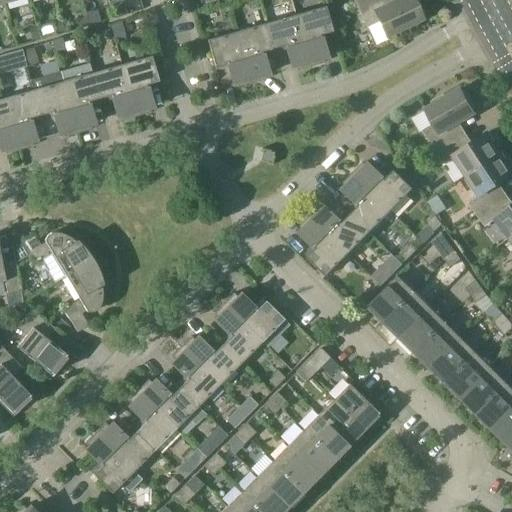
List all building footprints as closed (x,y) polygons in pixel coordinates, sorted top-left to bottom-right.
[(117,0),(110,2),(114,17),(127,13),(122,0),(117,0)] [(398,0),(389,4),(387,0),(368,0),(357,5),(367,26),(376,45),(388,39),(386,36),(422,18),(420,14),(424,13),(417,0),(398,0)] [(335,2),(326,6),(330,16),(339,12),(335,2)] [(320,35),(333,31),(325,6),(296,14),(310,66),(324,62),(323,58),(327,57),(320,35)] [(97,10),(86,13),(90,25),(101,22),(97,10)] [(296,14),(266,23),(274,48),(285,45),(292,67),(295,66),(296,70),(310,66),(296,14)] [(76,29),(89,25),(87,16),(73,20),(76,29)] [(53,22),(56,34),(57,35),(65,32),(61,19),(53,22)] [(121,22),(111,25),(116,40),(125,38),(121,22)] [(266,23),(237,31),(252,83),(266,79),(265,75),(268,74),(262,52),(274,48),(266,23)] [(29,29),(33,42),(41,40),(37,27),(29,29)] [(252,83),(237,31),(207,40),(214,65),(227,61),(233,84),(237,83),(238,87),(252,83)] [(62,38),(52,41),(55,52),(65,49),(62,38)] [(34,48),(24,50),(28,66),(38,64),(34,48)] [(0,73),(11,71),(6,54),(0,55),(0,73)] [(146,85),(159,81),(151,56),(121,64),(136,116),(150,112),(149,108),(152,107),(146,85)] [(78,133),(92,129),(90,124),(94,123),(88,101),(99,98),(92,73),(89,63),(60,71),(78,133)] [(122,120),(136,116),(121,64),(92,73),(99,98),(111,95),(118,117),(121,116),(122,120)] [(64,137),(78,133),(60,71),(30,80),(33,90),(34,89),(41,115),(53,111),(59,133),(63,132),(64,137)] [(34,89),(33,90),(4,98),(19,150),(33,146),(32,141),(35,140),(29,118),(41,115),(34,89)] [(424,131),(435,151),(460,135),(454,124),(474,112),(472,109),(475,107),(466,91),(463,93),(461,89),(445,99),(443,96),(432,102),(434,105),(426,110),(434,124),(424,131)] [(4,98),(0,99),(0,147),(1,150),(4,149),(5,154),(19,150),(4,98)] [(453,155),(467,176),(501,153),(496,146),(499,144),(492,133),(489,135),(487,133),(467,146),(460,135),(435,151),(443,162),(453,155)] [(262,148),(261,152),(262,153),(260,161),(268,163),(268,164),(272,165),(274,157),(273,156),(274,152),(271,151),(262,148)] [(470,203),(477,214),(501,197),(495,187),(511,175),(511,164),(508,159),(505,161),(501,153),(467,176),(480,196),(470,203)] [(391,211),(413,189),(395,170),(385,180),(369,163),(366,166),(363,163),(353,173),(391,211)] [(360,205),(351,214),(370,233),(391,211),(353,173),(343,183),(346,187),(344,189),(360,205)] [(511,205),(509,207),(501,197),(477,214),(486,225),(495,218),(510,237),(511,235),(511,205)] [(320,206),(310,216),(348,254),(370,233),(351,214),(343,223),(326,207),(324,209),(320,206)] [(348,254),(310,216),(300,226),(303,230),(301,232),(317,249),(308,258),(327,276),(348,254)] [(424,244),(434,233),(427,226),(417,236),(424,244)] [(33,232),(22,239),(36,262),(41,259),(55,283),(66,276),(92,261),(91,260),(91,259),(90,258),(89,257),(89,256),(88,255),(87,254),(87,253),(86,253),(86,252),(85,251),(85,250),(84,250),(84,249),(83,249),(83,248),(82,248),(82,247),(81,247),(81,246),(80,245),(79,244),(78,243),(77,242),(76,241),(75,240),(74,240),(73,239),(72,238),(71,238),(71,237),(70,237),(69,236),(68,236),(67,236),(67,235),(66,235),(65,235),(64,234),(63,234),(62,233),(61,233),(60,233),(59,233),(58,232),(57,232),(56,232),(55,232),(54,232),(53,232),(52,233),(51,233),(50,233),(50,234),(49,234),(48,235),(47,236),(47,237),(46,237),(46,238),(45,238),(45,239),(45,240),(46,242),(41,245),(33,232)] [(441,232),(432,242),(440,253),(445,260),(456,252),(450,245),(441,232)] [(407,260),(417,250),(410,244),(401,253),(407,260)] [(7,293),(21,290),(15,261),(2,263),(0,252),(0,282),(5,281),(7,293)] [(461,260),(456,252),(445,260),(450,267),(461,260)] [(102,287),(101,283),(98,274),(97,270),(94,264),(92,261),(66,276),(80,299),(64,309),(77,332),(89,325),(81,313),(86,310),(87,312),(88,312),(90,312),(93,312),(94,311),(97,310),(98,309),(99,307),(100,305),(101,302),(102,299),(102,294),(102,291),(102,287)] [(381,286),(391,276),(382,266),(371,276),(381,286)] [(369,305),(385,321),(414,291),(398,275),(369,305)] [(471,296),(481,288),(476,281),(465,288),(471,296)] [(487,295),(481,288),(471,296),(476,303),(487,295)] [(430,306),(414,291),(385,321),(401,336),(430,306)] [(224,303),(262,341),(268,347),(290,325),(265,301),(256,310),(240,294),(237,296),(234,293),(224,303)] [(262,341),(224,303),(214,313),(217,317),(214,319),(231,336),(222,344),(241,363),(262,341)] [(445,322),(430,306),(401,336),(416,351),(445,322)] [(47,338),(55,329),(55,328),(49,323),(32,309),(17,327),(27,335),(17,347),(36,363),(35,365),(52,378),(65,363),(62,361),(67,355),(47,338)] [(493,322),(499,329),(508,320),(502,313),(493,322)] [(59,320),(53,326),(55,328),(64,335),(70,328),(59,320)] [(511,328),(511,323),(508,320),(499,329),(505,335),(511,328)] [(460,337),(445,322),(416,351),(431,366),(460,337)] [(181,346),(219,384),(241,363),(222,344),(213,353),(197,337),(195,339),(191,336),(181,346)] [(447,381),(476,352),(460,337),(431,366),(447,381)] [(25,401),(31,395),(13,377),(22,368),(1,346),(0,347),(0,403),(13,417),(27,403),(25,401)] [(179,388),(198,406),(219,384),(181,346),(171,357),(174,360),(172,363),(188,379),(179,388)] [(321,348),(308,361),(301,368),(311,377),(330,357),(321,348)] [(491,367),(476,352),(447,381),(462,397),(491,367)] [(506,382),(491,367),(462,397),(477,412),(506,382)] [(301,368),(295,374),(304,383),(311,377),(301,368)] [(275,387),(285,378),(278,371),(269,380),(275,387)] [(198,406),(179,388),(170,396),(154,380),(152,383),(148,379),(138,390),(176,428),(188,416),(196,424),(206,415),(198,406)] [(511,407),(511,388),(506,382),(477,412),(493,427),(511,407)] [(362,429),(378,413),(349,384),(333,399),(362,429)] [(145,422),(136,431),(155,449),(176,428),(138,390),(128,400),(131,403),(129,406),(145,422)] [(280,408),(286,402),(277,392),(271,399),(280,408)] [(250,396),(241,405),(249,414),(258,405),(250,396)] [(274,414),(280,408),(271,399),(265,405),(274,414)] [(318,415),(347,444),(362,429),(333,399),(318,415)] [(241,405),(226,420),(235,428),(249,414),(241,405)] [(511,407),(493,427),(508,442),(511,438),(511,407)] [(332,459),(347,444),(318,415),(303,430),(332,459)] [(105,422),(95,433),(134,471),(155,449),(136,431),(128,439),(111,423),(109,426),(105,422)] [(250,438),(256,432),(247,423),(240,429),(250,438)] [(243,445),(250,438),(240,429),(234,436),(243,445)] [(287,446),(317,475),(332,459),(303,430),(287,446)] [(85,443),(88,446),(86,449),(102,465),(93,474),(98,479),(112,493),(121,484),(129,492),(142,479),(133,471),(134,471),(95,433),(85,443)] [(213,449),(204,441),(197,449),(205,457),(213,449)] [(302,490),(317,475),(287,446),(272,461),(302,490)] [(216,453),(210,460),(219,469),(226,463),(216,453)] [(219,469),(210,460),(204,466),(213,475),(219,469)] [(272,461),(257,476),(286,505),(302,490),(272,461)] [(183,463),(176,470),(185,479),(192,471),(183,463)] [(93,474),(90,478),(95,483),(98,479),(93,474)] [(257,476),(242,491),(262,511),(279,511),(286,505),(257,476)] [(170,493),(179,484),(173,477),(163,487),(170,493)] [(186,484),(180,491),(189,500),(195,494),(186,484)] [(189,500),(180,491),(173,497),(183,506),(189,500)] [(262,511),(242,491),(227,507),(231,511),(262,511)]
